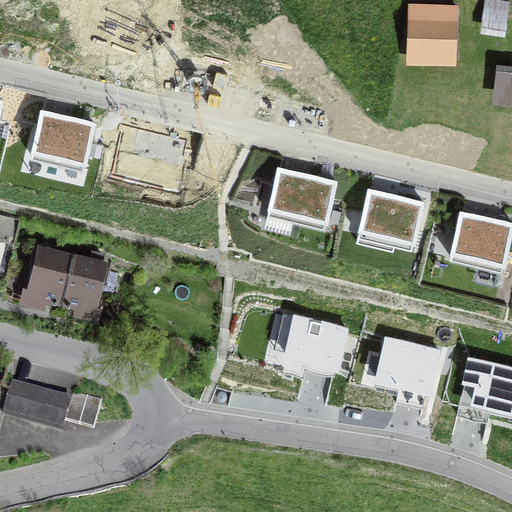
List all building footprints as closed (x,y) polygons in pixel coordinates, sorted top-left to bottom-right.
[(507,4),(487,1),(483,25),(504,28),(507,4)] [(456,6),(411,4),(409,59),(454,61),(456,6)] [(511,69),(499,68),(496,93),(511,94),(511,69)] [(94,121),(42,108),(30,156),(82,169),(94,121)] [(187,144),(122,128),(110,177),(176,193),(187,144)] [(335,180),(279,166),(267,213),(323,227),(335,180)] [(422,200),(369,188),(357,235),(411,248),(422,200)] [(511,222),(461,210),(449,256),(502,269),(511,226),(511,222)] [(61,299),(72,254),(39,247),(28,291),(61,299)] [(94,306),(98,288),(113,291),(118,271),(103,268),(105,262),(72,254),(61,299),(94,306)] [(346,326),(295,314),(285,352),(336,365),(346,326)] [(438,349),(385,336),(377,374),(429,387),(438,349)] [(473,398),(511,407),(511,367),(469,357),(464,377),(477,380),(473,398)] [(70,400),(12,384),(10,391),(4,413),(62,429),(65,420),(70,400)] [(0,426),(4,413),(10,391),(0,388),(0,426)] [(79,424),(87,395),(73,391),(70,400),(65,420),(79,424)] [(87,395),(79,424),(94,428),(102,399),(87,395)]
